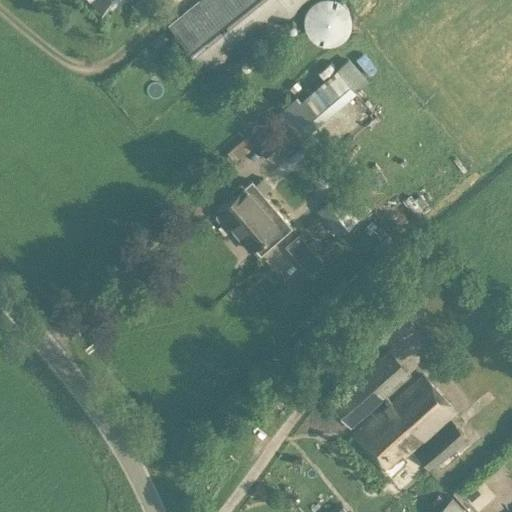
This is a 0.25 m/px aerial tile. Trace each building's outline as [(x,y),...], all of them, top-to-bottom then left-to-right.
[(92,0),(101,11),(114,0),(92,0)] [(198,0),(169,24),(212,77),(307,0),(198,0)] [(361,51),(353,57),(365,74),(373,68),(361,51)] [(334,101),(352,89),(331,58),(313,71),(334,101)] [(287,115),(282,119),(257,141),(274,161),(299,139),(314,127),(296,107),(284,93),(275,101),(287,115)] [(343,105),(356,119),(366,109),(353,95),(343,105)] [(244,136),(224,153),(233,163),(253,146),(244,136)] [(292,227),(252,180),(244,187),(241,183),(232,191),(235,194),(217,210),(218,212),(216,214),(216,217),(223,225),(226,226),(228,224),(231,227),(232,225),(238,232),(237,234),(251,249),(254,247),(260,254),(292,227)] [(339,192),(317,209),(337,235),(358,218),(339,192)] [(314,353),(309,348),(303,353),(308,359),(314,353)] [(410,374),(389,350),(330,403),(351,427),(410,374)] [(357,434),(391,472),(406,459),(404,456),(455,410),(423,375),(357,434)] [(430,471),(467,439),(452,422),(415,454),(430,471)] [(437,511),(467,511),(452,495),(435,510),(437,511)]
